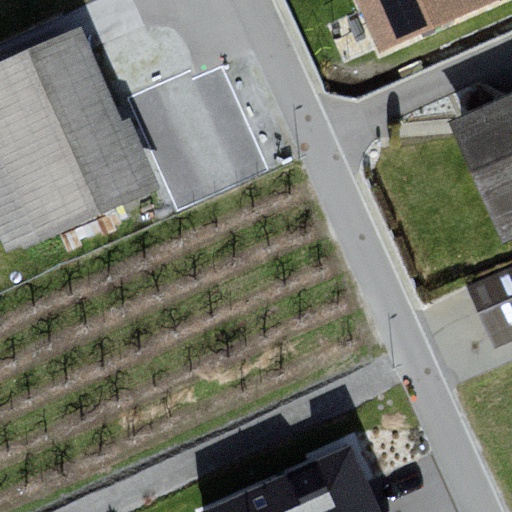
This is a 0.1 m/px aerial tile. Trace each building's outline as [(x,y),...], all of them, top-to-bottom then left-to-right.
[(359,0),(384,54),(503,0),(359,0)] [(78,39),(0,70),(0,249),(4,259),(152,203),(78,39)] [(511,99),(454,124),(504,239),(511,235),(511,99)] [(511,269),(471,288),(498,347),(511,340),(511,269)] [(375,511),(349,451),(206,511),(375,511)]
